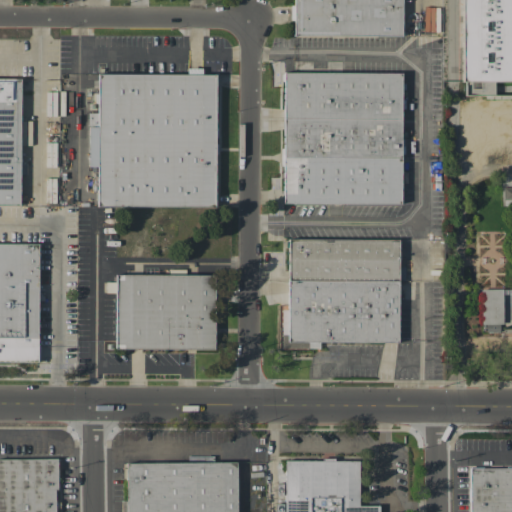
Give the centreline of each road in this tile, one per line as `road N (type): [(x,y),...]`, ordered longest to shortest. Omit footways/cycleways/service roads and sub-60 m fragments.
road 1 (tertiary): [(511,406),(0,404)]
road 2 (residential): [(251,18),(244,404)]
road 3 (residential): [(251,18),(0,17)]
